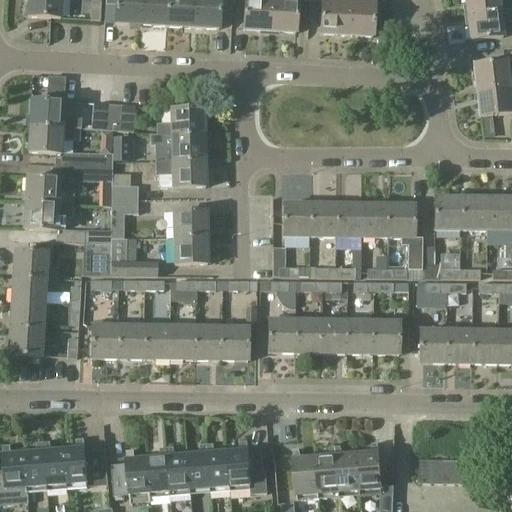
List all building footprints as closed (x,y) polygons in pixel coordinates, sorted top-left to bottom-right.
[(59,0),(27,0),(26,20),(59,22),(59,0)] [(113,0),(114,0),(113,27),(139,28),(140,0),(113,0)] [(166,0),(140,0),(139,28),(165,30),(166,0)] [(192,0),(166,0),(165,30),(191,31),(192,0)] [(216,0),(192,0),(191,31),(216,33),(218,0),(216,0)] [(257,0),(258,2),(242,1),(240,34),(267,35),(268,2),(268,0),(257,0)] [(463,0),(466,19),(498,15),(498,14),(496,0),(463,0)] [(511,0),(497,0),(496,0),(498,14),(511,12),(511,0)] [(268,2),(267,35),(294,37),(295,4),(295,3),(268,2)] [(90,3),(89,23),(99,24),(100,4),(90,3)] [(345,39),(346,6),(320,4),(318,38),(345,39)] [(373,7),(346,6),(345,39),(372,41),(373,7)] [(498,15),(466,19),(469,45),(501,41),(499,26),(511,24),(511,12),(498,14),(498,15)] [(511,77),(506,78),(504,64),(472,69),(476,95),(508,91),(511,90),(511,77)] [(511,90),(508,91),(476,95),(479,121),(482,121),(491,120),(511,117),(511,114),(510,100),(511,99),(511,90)] [(46,103),(29,102),(27,129),(73,131),(80,132),(81,119),(64,118),(64,104),(63,103),(46,103)] [(92,107),(90,133),(99,134),(104,134),(106,108),(92,107)] [(106,108),(104,134),(111,134),(118,135),(120,109),(106,108)] [(120,109),(118,135),(132,136),(134,110),(120,109)] [(164,127),(159,127),(155,127),(155,138),(204,137),(204,112),(201,112),(187,112),(170,112),(170,127),(164,127)] [(27,129),(26,154),(26,157),(54,158),(61,159),(62,157),(62,144),(73,144),(73,131),(27,129)] [(204,137),(155,138),(149,138),(149,149),(158,149),(162,153),(171,152),(171,165),(205,164),(204,137)] [(112,141),(112,165),(126,166),(126,141),(112,141)] [(111,158),(73,157),(73,171),(111,172),(111,158)] [(171,165),(155,165),(155,178),(157,178),(157,188),(161,192),(166,192),(206,191),(205,164),(171,165)] [(73,171),(72,182),(72,185),(97,186),(111,186),(111,177),(111,172),(73,171)] [(25,179),(23,206),(55,208),(72,209),(73,195),(56,194),(57,182),(57,181),(53,180),(25,179)] [(111,190),(110,198),(110,205),(136,205),(136,202),(137,190),(136,190),(129,190),(111,190)] [(169,204),(169,192),(155,192),(155,204),(169,204)] [(486,204),(460,205),(460,238),(486,238),(486,204)] [(511,237),(511,204),(486,204),(486,238),(511,237)] [(110,210),(110,217),(123,218),(136,218),(136,205),(110,205),(110,210)] [(460,238),(460,205),(434,205),(434,238),(460,238)] [(55,208),(23,206),(22,231),(54,233),(55,208)] [(307,242),(308,210),(282,209),(281,242),(307,242)] [(308,210),(307,242),(334,243),(334,210),(308,210)] [(334,210),(334,243),(360,243),(360,211),(334,210)] [(360,211),(360,243),(386,244),(386,212),(360,211)] [(386,212),(386,244),(412,244),(413,212),(386,212)] [(173,243),(205,242),(204,216),(172,216),(173,243)] [(110,217),(109,234),(123,234),(123,218),(110,217)] [(83,234),(83,248),(89,248),(90,248),(109,248),(109,243),(109,235),(83,234)] [(205,269),(205,242),(173,243),(173,269),(205,269)] [(109,243),(109,248),(109,257),(109,258),(109,266),(122,266),(122,243),(109,243)] [(109,248),(90,248),(90,251),(90,257),(97,257),(109,257),(109,248)] [(13,253),(12,279),(44,281),(45,255),(13,253)] [(158,254),(131,255),(131,265),(158,264),(158,254)] [(109,266),(109,268),(109,280),(153,282),(154,266),(122,266),(109,266)] [(423,267),(423,272),(423,282),(439,283),(439,273),(439,267),(434,267),(423,267)] [(278,271),(277,281),(278,281),(297,281),(297,272),(284,272),(278,271)] [(308,272),(297,272),(297,281),(308,281),(308,272)] [(314,272),(314,281),(334,281),(334,272),(314,272)] [(334,272),(334,281),(354,282),(354,272),(351,272),(334,272)] [(385,272),(375,272),(366,272),(366,282),(386,282),(386,272),(385,272)] [(386,272),(386,282),(406,282),(406,272),(386,272)] [(459,273),(439,273),(439,283),(459,283),(459,273)] [(459,273),(459,283),(479,283),(479,273),(459,273)] [(511,274),(501,273),(491,273),(491,283),(511,283),(511,274)] [(12,279),(10,306),(42,307),(44,281),(12,279)] [(90,294),(110,294),(110,284),(90,284),(90,294)] [(123,284),(123,294),(142,294),(142,284),(123,284)] [(142,284),(142,294),(162,294),(162,285),(142,284)] [(259,284),(259,285),(259,295),(268,295),(268,285),(259,284)] [(175,285),(175,286),(175,294),(194,294),(195,285),(175,285)] [(214,285),(195,285),(194,294),(196,294),(214,295),(214,285)] [(247,295),(247,285),(227,285),(227,295),(247,295)] [(247,285),(247,295),(256,295),(256,285),(247,285)] [(288,285),(268,285),(268,295),(276,295),(288,295),(288,285)] [(300,285),(300,295),(310,295),(320,295),(320,286),(300,285)] [(320,286),(320,295),(340,296),(340,286),(320,286)] [(372,296),(372,286),(352,286),(352,296),(372,296)] [(392,286),(372,286),(372,296),(391,296),(392,295),(392,286)] [(425,296),(430,296),(445,296),(445,287),(425,286),(425,296)] [(465,287),(445,287),(445,296),(465,297),(465,287)] [(497,297),(497,287),(477,287),(477,296),(497,297)] [(511,287),(497,287),(497,297),(498,297),(511,296),(511,287)] [(79,291),(71,291),(70,309),(78,310),(79,291)] [(87,295),(86,313),(108,314),(109,296),(87,295)] [(320,295),(310,295),(310,297),(310,302),(312,305),(316,306),(320,304),(322,302),(322,298),(320,295)] [(173,296),(172,309),(211,311),(211,297),(173,296)] [(425,296),(415,296),(415,311),(430,311),(430,296),(425,296)] [(226,298),(226,307),(245,308),(246,298),(226,298)] [(42,307),(10,306),(8,332),(41,334),(42,307)] [(78,310),(70,309),(68,329),(77,330),(78,310)] [(293,356),(293,324),(267,324),(266,356),(293,356)] [(293,324),(293,356),(319,357),(319,324),(293,324)] [(319,324),(319,357),(345,357),(345,324),(319,324)] [(345,324),(345,357),(371,357),(372,325),(345,324)] [(372,325),(371,357),(398,358),(398,325),(372,325)] [(116,362),(116,329),(90,329),(90,361),(116,362)] [(116,329),(116,362),(142,362),(142,330),(116,329)] [(142,330),(142,362),(168,363),(168,330),(142,330)] [(168,330),(168,363),(194,363),(194,331),(168,330)] [(194,331),(194,363),(220,363),(220,331),(194,331)] [(246,331),(220,331),(220,363),(246,364),(246,331)] [(41,334),(8,332),(7,358),(39,360),(48,361),(49,350),(40,350),(41,334)] [(444,366),(444,334),(418,333),(418,366),(444,366)] [(444,334),(444,366),(470,367),(471,334),(444,334)] [(471,334),(470,367),(497,367),(497,334),(471,334)] [(511,334),(497,334),(497,367),(511,367),(511,334)] [(75,362),(76,343),(68,342),(66,361),(75,362)] [(76,451),(64,452),(67,488),(87,486),(83,442),(76,442),(76,451)] [(240,454),(227,455),(229,490),(249,489),(250,499),(267,497),(265,476),(263,476),(262,462),(248,464),(247,453),(246,444),(239,445),(240,454)] [(35,446),(36,454),(24,455),(26,491),(46,489),(43,445),(35,446)] [(64,452),(50,453),(49,445),(43,445),(46,489),(67,488),(64,452)] [(372,446),(371,456),(358,457),(361,495),(381,493),(378,446),(372,446)] [(227,455),(214,456),(213,447),(206,448),(209,492),(229,490),(227,455)] [(5,488),(0,488),(0,509),(28,507),(26,491),(24,455),(10,456),(9,448),(2,448),(5,488)] [(199,448),(199,457),(186,458),(189,494),(209,492),(206,448),(199,448)] [(340,449),(336,450),(340,496),(361,495),(358,457),(343,458),(340,449)] [(186,458),(174,459),(174,450),(166,451),(169,495),(189,494),(186,458)] [(329,459),(316,460),(319,498),(340,496),(336,450),(330,450),(329,459)] [(160,460),(147,461),(149,497),(169,495),(166,451),(159,451),(160,460)] [(316,460),(301,461),(298,452),(292,453),(296,500),(319,498),(316,460)] [(127,467),(111,468),(113,500),(129,498),(149,497),(147,461),(134,462),(133,453),(126,453),(126,463),(127,467)] [(430,487),(431,464),(419,463),(418,487),(430,487)] [(443,464),(431,464),(430,487),(443,488),(443,464)] [(456,464),(443,464),(443,488),(455,488),(456,464)] [(456,464),(455,488),(467,488),(468,465),(456,464)] [(468,465),(467,488),(479,489),(480,465),(468,465)] [(480,465),(479,489),(492,489),(492,465),(480,465)]
